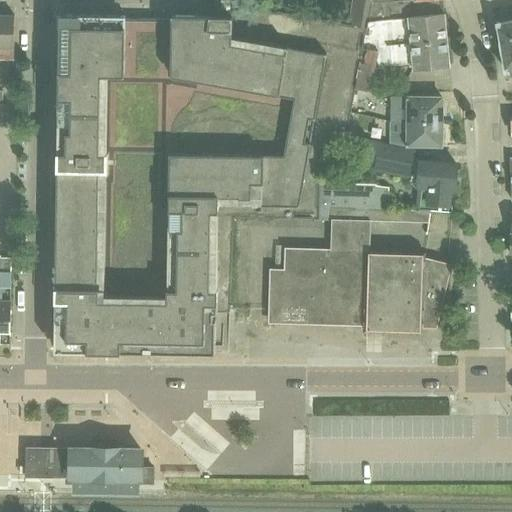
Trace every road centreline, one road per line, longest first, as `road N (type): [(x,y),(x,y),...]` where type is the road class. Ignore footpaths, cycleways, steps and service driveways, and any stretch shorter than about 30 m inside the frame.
road 1 (residential): [(464,0),(481,78),(492,376)]
road 2 (residential): [(36,378),(41,0)]
road 3 (tertiary): [(492,376),(135,380)]
